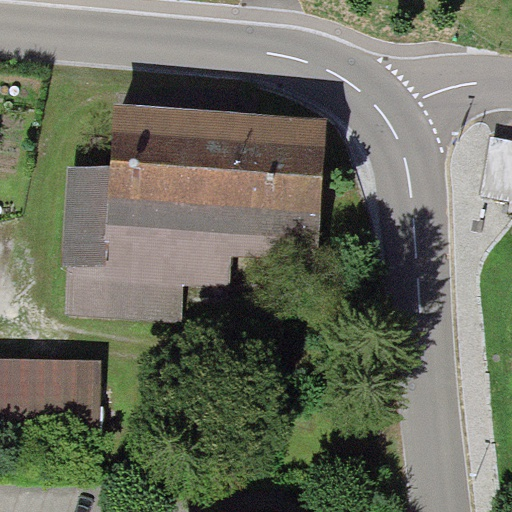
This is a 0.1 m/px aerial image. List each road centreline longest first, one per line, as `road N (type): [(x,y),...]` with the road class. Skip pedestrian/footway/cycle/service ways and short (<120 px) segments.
road 1 (tertiary): [(384,113),(409,169),(438,511)]
road 2 (tertiary): [(0,28),(282,51),(342,76),(384,113)]
road 3 (residential): [(511,83),(477,83),(384,113)]
